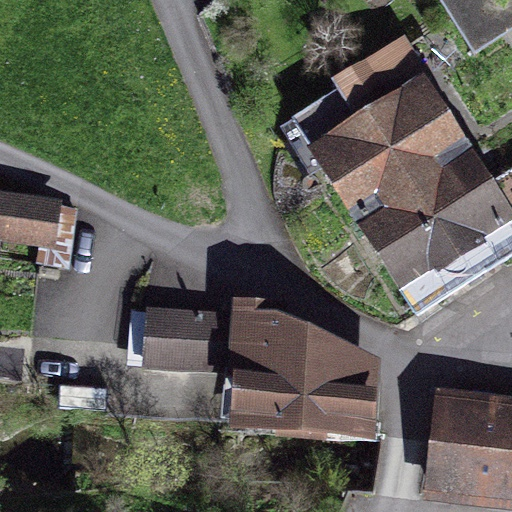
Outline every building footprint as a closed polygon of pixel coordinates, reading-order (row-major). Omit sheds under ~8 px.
[(511,0),(438,0),(474,54),(511,31),(511,0)] [(337,97),(293,123),(310,151),(306,154),(415,325),(511,260),(511,174),(494,186),(427,86),(432,84),(404,40),(332,85),(337,97)] [(209,156),(171,169),(192,231),(230,218),(209,156)] [(61,204),(0,195),(0,246),(40,253),(36,268),(69,273),(78,212),(61,210),(61,204)] [(288,308),(233,303),(232,315),(226,383),(233,383),(229,439),(275,443),(275,450),(327,453),(327,447),(376,449),(380,364),(288,323),(288,308)] [(232,315),(149,309),(141,374),(226,383),(232,315)] [(511,511),(511,401),(435,393),(424,504),(492,511),(511,511)]
